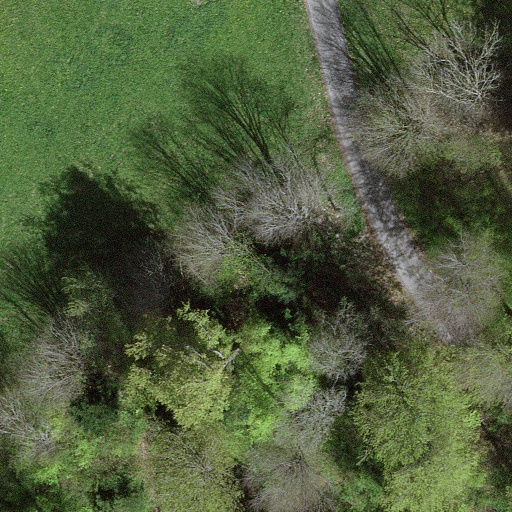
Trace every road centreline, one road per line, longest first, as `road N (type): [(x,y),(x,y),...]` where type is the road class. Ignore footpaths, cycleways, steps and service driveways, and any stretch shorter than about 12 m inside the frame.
road 1 (track): [(323,0),(380,224)]
road 2 (track): [(380,224),(416,282),(511,383)]
